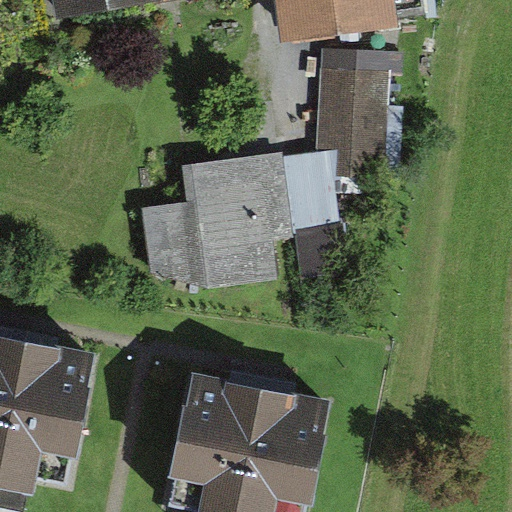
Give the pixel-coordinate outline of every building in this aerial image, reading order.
[(54,0),(60,28),(205,0),(54,0)] [(274,0),(280,50),(393,37),(391,22),(430,19),(428,0),(274,0)] [(397,79),(340,75),(333,175),(389,179),(397,79)] [(317,154),(188,169),(193,204),(151,209),(159,276),(211,292),(286,283),(281,243),(327,238),(317,154)] [(103,364),(0,345),(0,499),(26,504),(31,475),(81,484),(103,364)] [(320,511),(340,409),(187,380),(164,499),(206,507),(204,511),(320,511)]
